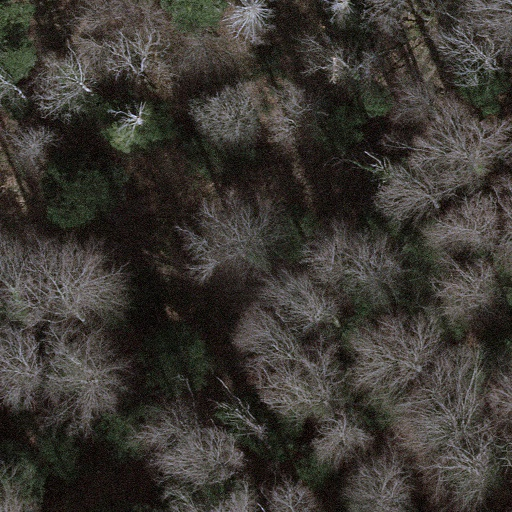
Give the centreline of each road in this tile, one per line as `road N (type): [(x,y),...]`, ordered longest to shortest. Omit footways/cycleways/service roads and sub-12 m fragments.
road 1 (track): [(0,253),(332,128),(459,0)]
road 2 (track): [(332,128),(349,183),(260,337),(79,511)]
